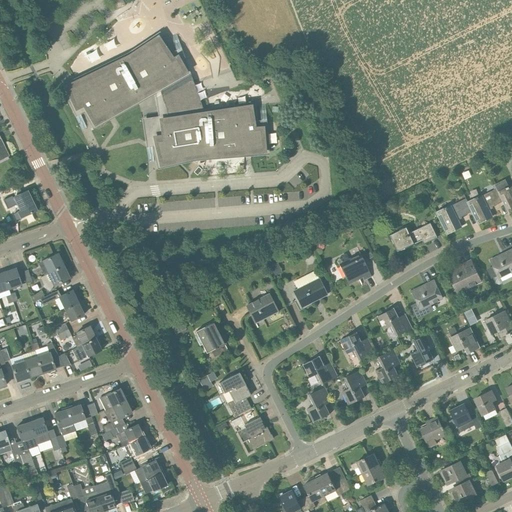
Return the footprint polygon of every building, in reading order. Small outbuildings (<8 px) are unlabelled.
[(110,0),(116,10),(125,5),(122,0),(110,0)] [(174,59),(157,35),(128,55),(127,55),(77,79),(68,84),(64,85),(75,108),(78,107),(83,105),(95,126),(111,117),(155,90),(159,117),(145,119),(148,138),(153,137),(160,166),(194,158),(265,151),(263,128),(255,129),(251,104),(202,111),(182,55),(174,59)] [(0,160),(8,156),(0,139),(0,160)] [(501,197),(503,202),(509,214),(511,211),(511,183),(511,184),(511,185),(511,186),(509,187),(505,179),(495,184),(497,189),(499,193),(501,197)] [(503,202),(501,197),(499,193),(497,189),(478,198),(478,197),(476,198),(476,199),(469,203),(468,203),(472,212),(478,224),(493,216),(489,209),(503,202)] [(16,220),(36,211),(27,191),(14,197),(20,209),(13,213),(16,220)] [(468,203),(469,203),(467,198),(447,208),(447,207),(445,208),(445,209),(437,213),(447,234),(462,227),(458,219),(472,212),(468,203)] [(436,236),(430,222),(417,228),(418,230),(409,234),(405,226),(390,233),(395,246),(404,242),(405,247),(423,239),(424,241),(436,236)] [(504,255),(492,261),(494,266),(488,269),(492,277),(498,274),(499,277),(511,271),(511,249),(503,254),(504,255)] [(38,263),(44,276),(48,274),(48,273),(63,265),(58,254),(38,263)] [(364,280),(371,276),(361,254),(339,264),(348,284),(363,277),(364,280)] [(481,281),(472,263),(462,268),(461,266),(448,272),(458,292),(473,285),(481,281)] [(48,274),(44,276),(40,277),(44,285),(43,287),(50,291),(54,285),(69,278),(63,265),(48,273),(48,274)] [(3,273),(8,289),(21,284),(15,268),(3,273)] [(26,284),(31,281),(27,270),(22,272),(26,284)] [(318,278),(314,271),(293,281),(297,289),(294,290),(301,306),(327,294),(319,278),(318,278)] [(0,273),(0,291),(8,289),(3,273),(0,273)] [(417,319),(433,311),(430,304),(442,298),(434,281),(425,285),(426,286),(413,292),(418,302),(411,306),(417,319)] [(40,299),(43,306),(59,297),(60,296),(57,290),(40,299)] [(59,297),(65,309),(78,302),(72,290),(59,297)] [(33,303),(40,299),(44,297),(41,291),(30,297),(33,303)] [(218,298),(215,293),(208,296),(211,302),(218,298)] [(262,319),(277,311),(269,294),(246,306),(253,319),(260,316),(262,319)] [(78,302),(65,309),(70,321),(84,314),(78,302)] [(398,317),(394,308),(378,316),(385,329),(392,325),(398,336),(412,329),(405,314),(398,317)] [(511,332),(511,324),(505,310),(485,320),(492,333),(498,331),(501,337),(511,332)] [(177,333),(187,329),(184,321),(174,325),(177,333)] [(215,350),(218,348),(217,347),(224,344),(213,323),(195,332),(206,353),(214,349),(215,350)] [(46,333),(49,339),(68,330),(65,324),(54,329),(46,333)] [(76,348),(96,338),(90,326),(76,333),(77,334),(71,337),(76,348)] [(480,348),(470,328),(450,338),(457,352),(465,348),(468,354),(480,348)] [(68,330),(49,339),(52,344),(70,335),(68,330)] [(362,342),(357,332),(341,340),(348,354),(354,350),(359,361),(375,353),(368,339),(362,342)] [(418,367),(434,359),(429,350),(436,347),(429,332),(414,339),(419,350),(411,354),(418,367)] [(76,348),(72,350),(73,351),(78,362),(102,350),(96,338),(76,348)] [(39,349),(36,342),(32,344),(35,352),(37,357),(43,373),(55,369),(54,365),(61,363),(58,357),(51,343),(46,345),(46,347),(39,349)] [(6,349),(0,350),(0,351),(4,362),(10,360),(6,349)] [(383,384),(399,376),(394,367),(400,364),(394,349),(379,357),(384,367),(376,371),(383,384)] [(58,357),(61,363),(64,367),(69,364),(64,353),(59,356),(59,357),(58,357)] [(324,366),(320,356),(304,364),(310,378),(318,374),(323,384),(338,377),(330,363),(324,366)] [(24,361),(30,377),(43,373),(37,357),(24,361)] [(89,360),(84,363),(86,369),(92,366),(89,360)] [(30,377),(24,361),(12,365),(17,382),(30,377)] [(349,405),(365,397),(360,388),(367,385),(360,370),(345,377),(350,388),(342,392),(349,405)] [(213,372),(207,375),(210,382),(217,379),(213,372)] [(250,395),(239,373),(219,383),(224,392),(228,390),(234,401),(228,403),(234,416),(250,408),(245,398),(250,395)] [(314,422),(330,414),(325,405),(332,402),(325,388),(311,395),(316,405),(308,409),(314,422)] [(106,410),(126,401),(120,389),(101,398),(106,410)] [(483,414),(495,408),(491,401),(496,399),(491,390),(475,398),(483,414)] [(116,428),(125,424),(122,418),(132,413),(126,401),(106,410),(112,422),(111,423),(102,427),(105,433),(116,428)] [(87,405),(91,417),(97,415),(93,403),(87,405)] [(470,415),(464,404),(451,411),(455,419),(452,420),(459,433),(474,426),(476,430),(482,427),(475,413),(470,415)] [(67,409),(72,423),(84,419),(80,405),(67,409)] [(506,427),(511,424),(511,420),(506,408),(499,412),(506,427)] [(59,427),(72,423),(67,409),(55,413),(59,427)] [(91,417),(84,419),(91,436),(97,434),(91,417)] [(430,447),(437,443),(435,437),(445,433),(437,417),(427,423),(428,426),(421,430),(430,447)] [(56,437),(53,429),(47,431),(42,418),(29,422),(34,436),(37,444),(50,440),(50,439),(56,437)] [(264,428),(259,418),(244,425),(250,438),(248,439),(253,449),(273,439),(267,427),(264,428)] [(25,450),(38,446),(37,444),(34,436),(29,422),(17,426),(25,450)] [(130,443),(144,437),(138,425),(124,431),(119,434),(116,428),(105,433),(107,438),(108,439),(116,434),(122,447),(130,443)] [(0,454),(6,452),(4,446),(9,444),(5,430),(0,431),(0,454)] [(56,437),(57,441),(60,449),(62,453),(67,452),(65,447),(66,447),(62,435),(56,437)] [(56,437),(50,439),(50,440),(54,451),(60,449),(57,441),(56,437)] [(149,449),(144,437),(130,443),(132,449),(126,452),(130,458),(149,449)] [(504,481),(511,476),(511,461),(510,457),(511,455),(511,446),(508,438),(502,441),(504,445),(495,449),(502,463),(497,466),(504,481)] [(15,469),(23,466),(19,455),(20,455),(17,449),(11,451),(15,461),(13,462),(15,469)] [(26,453),(20,455),(24,466),(26,473),(35,469),(30,453),(26,454),(26,453)] [(357,462),(362,473),(380,465),(374,454),(357,462)] [(119,463),(122,469),(133,464),(130,458),(119,463)] [(155,461),(136,470),(134,471),(140,482),(161,472),(155,461)] [(455,481),(467,475),(460,462),(441,471),(447,483),(454,479),(455,481)] [(133,464),(122,469),(125,475),(134,471),(136,470),(133,464)] [(380,465),(362,473),(368,485),(385,477),(380,465)] [(492,487),(498,483),(492,470),(485,473),(492,487)] [(26,474),(28,479),(37,476),(36,471),(26,474)] [(167,484),(161,472),(140,482),(144,490),(151,487),(153,491),(167,484)] [(115,485),(111,473),(104,475),(109,487),(115,485)] [(325,496),(336,491),(338,495),(341,494),(345,492),(339,481),(333,484),(328,473),(316,479),(325,496)] [(470,474),(467,475),(455,481),(459,488),(451,492),(457,503),(476,494),(470,481),(473,480),(470,474)] [(339,481),(345,492),(351,489),(345,478),(339,481)] [(313,502),(325,496),(316,479),(304,484),(310,495),(303,498),(309,510),(315,507),(313,502)] [(66,486),(70,499),(71,500),(77,497),(73,486),(73,484),(66,486)] [(77,497),(83,495),(81,490),(80,484),(73,486),(77,497)] [(1,486),(8,505),(14,503),(7,485),(1,486)] [(109,487),(96,491),(103,511),(116,507),(111,492),(109,487)] [(130,489),(118,493),(122,505),(134,501),(130,489)] [(284,503),(282,503),(282,504),(284,503),(286,507),(283,508),(283,511),(310,511),(309,510),(303,498),(298,501),(292,490),(281,496),(284,503)] [(45,507),(46,507),(40,491),(33,493),(37,504),(39,511),(45,508),(45,507)] [(96,491),(83,495),(89,511),(100,511),(103,511),(96,491)] [(363,507),(374,501),(371,495),(359,501),(363,507)] [(60,509),(60,511),(75,511),(71,500),(70,499),(58,503),(60,509)] [(14,503),(14,505),(13,506),(15,511),(16,511),(39,511),(37,504),(24,508),(22,502),(21,503),(20,501),(14,503)] [(389,511),(385,504),(377,508),(374,501),(363,507),(356,511),(389,511)] [(46,507),(45,507),(45,508),(46,511),(60,511),(60,509),(58,503),(46,507)]
